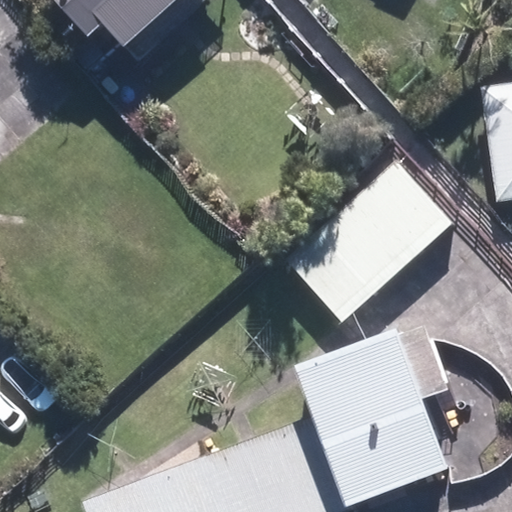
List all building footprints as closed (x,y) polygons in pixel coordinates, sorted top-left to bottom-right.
[(145,34),(182,0),(84,0),(107,25),(123,10),(145,34)] [(511,77),(492,81),(508,195),(511,194),(511,77)] [(352,317),(462,218),(405,156),(296,255),(352,317)] [(419,314),(315,351),(365,491),(469,454),(419,314)] [(327,511),(363,499),(328,406),(94,493),(101,511),(327,511)]
